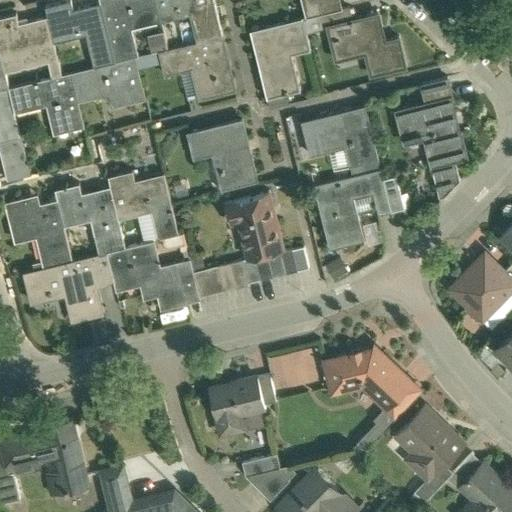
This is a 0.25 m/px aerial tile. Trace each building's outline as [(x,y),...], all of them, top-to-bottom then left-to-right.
[(102,2),(73,9),(70,0),(47,6),(49,15),(55,40),(87,33),(95,65),(116,60),(102,2)] [(157,0),(101,0),(102,2),(116,60),(136,55),(139,55),(133,28),(163,20),(157,0)] [(157,0),(163,20),(163,21),(192,14),(198,40),(223,34),(224,34),(215,0),(157,0)] [(304,0),(308,15),(319,13),(342,7),(340,0),(304,0)] [(342,7),(319,13),(322,27),(328,26),(328,23),(353,17),(351,5),(342,7)] [(353,17),(328,23),(328,26),(336,58),(365,51),(371,74),(407,65),(399,35),(387,38),(379,11),(353,17)] [(49,15),(20,22),(18,13),(0,16),(0,45),(4,61),(26,56),(27,61),(58,53),(55,40),(49,15)] [(304,16),(252,29),(268,96),(301,89),(292,53),(312,48),(304,16)] [(198,40),(160,50),(166,73),(192,67),(200,98),(236,89),(230,61),(229,62),(222,36),(223,36),(223,34),(198,40)] [(4,61),(0,45),(0,88),(10,86),(4,61)] [(95,65),(72,71),(78,94),(101,88),(113,93),(116,105),(147,98),(136,55),(116,60),(95,65)] [(72,71),(10,86),(13,99),(15,105),(47,97),(55,132),(85,124),(78,94),(72,71)] [(449,76),(423,82),(427,101),(451,95),(452,97),(454,96),(449,76)] [(0,88),(0,101),(13,99),(10,86),(0,88)] [(427,101),(397,109),(405,141),(426,136),(428,144),(441,196),(445,195),(461,178),(456,158),(468,155),(462,130),(458,131),(453,113),(456,112),(452,97),(451,95),(427,101)] [(13,99),(0,101),(0,114),(16,111),(15,105),(13,99)] [(367,104),(304,120),(312,153),(353,143),(358,162),(379,157),(367,104)] [(16,111),(0,114),(0,127),(19,123),(16,111)] [(243,118),(189,131),(194,152),(216,146),(226,188),(258,180),(243,118)] [(19,123),(0,127),(0,140),(22,136),(19,123)] [(22,136),(0,140),(0,144),(2,153),(25,147),(22,136)] [(25,147),(2,153),(5,166),(28,161),(25,147)] [(28,161),(5,166),(8,179),(31,173),(28,161)] [(382,166),(315,182),(330,246),(365,238),(354,195),(374,190),(380,211),(406,205),(398,173),(384,176),(382,166)] [(165,172),(136,179),(134,169),(110,175),(112,185),(120,218),(152,211),(158,237),(179,232),(165,172)] [(80,183),(57,188),(59,198),(65,224),(96,217),(104,250),(108,250),(126,245),(120,218),(112,185),(82,192),(80,183)] [(271,189),(226,200),(232,221),(239,220),(248,256),(256,254),(268,252),(280,249),(284,247),(271,189)] [(59,198),(29,205),(27,196),(6,201),(14,236),(41,229),(49,264),(73,258),(65,224),(59,198)] [(181,260),(162,264),(156,238),(126,245),(108,250),(113,273),(117,288),(141,282),(144,294),(158,291),(162,307),(189,300),(183,278),(185,278),(181,260)] [(284,247),(280,249),(286,273),(299,270),(293,247),(293,245),(284,247)] [(305,245),(293,247),(299,270),(310,267),(305,245)] [(280,249),(268,252),(274,276),(286,273),(280,249)] [(104,250),(94,253),(97,264),(92,265),(95,277),(113,273),(108,250),(104,250)] [(486,250),(451,286),(471,305),(471,309),(478,316),(482,316),(484,318),(484,317),(497,304),(496,302),(511,285),(511,275),(505,269),(486,250)] [(268,252),(256,254),(262,279),(274,276),(268,252)] [(248,256),(244,257),(250,282),(262,279),(256,254),(248,256)] [(324,265),(332,280),(352,270),(344,254),(324,265)] [(49,264),(24,270),(31,297),(66,289),(73,320),(103,313),(95,277),(92,265),(91,260),(77,263),(76,257),(73,258),(49,264)] [(192,257),(181,260),(185,278),(183,278),(189,300),(201,297),(195,269),(192,257)] [(244,257),(232,260),(238,286),(250,283),(250,282),(244,257)] [(232,260),(219,263),(226,289),(238,286),(232,260)] [(219,263),(208,266),(214,292),(226,289),(219,263)] [(208,266),(195,269),(201,296),(214,292),(208,266)] [(497,304),(484,317),(492,325),(505,312),(497,304)] [(511,331),(497,348),(511,362),(511,331)] [(370,345),(363,347),(363,346),(351,348),(351,350),(341,352),(341,354),(323,358),(331,392),(363,384),(388,408),(388,407),(397,416),(421,390),(421,389),(420,390),(412,382),(414,380),(413,380),(404,372),(405,370),(387,352),(382,357),(380,355),(379,355),(373,349),(371,350),(370,345)] [(259,375),(210,387),(218,418),(219,417),(222,431),(244,426),(240,411),(266,404),(259,375)] [(466,442),(426,403),(397,433),(419,454),(412,461),(429,477),(431,479),(446,463),(466,442)] [(75,418),(44,425),(44,428),(1,438),(1,441),(7,463),(32,457),(33,459),(34,460),(36,461),(38,461),(40,461),(41,460),(42,459),(43,458),(43,457),(43,455),(58,451),(67,488),(59,490),(59,491),(71,489),(70,485),(89,481),(78,438),(80,438),(75,418)] [(7,463),(1,441),(0,441),(0,502),(21,497),(15,471),(9,472),(7,463)] [(278,452),(243,460),(247,474),(280,467),(281,466),(278,452)] [(473,452),(455,470),(465,479),(483,461),(473,452)] [(507,511),(511,507),(511,488),(483,460),(483,461),(465,479),(479,494),(461,511),(507,511)] [(446,463),(431,479),(429,477),(416,490),(426,500),(455,471),(446,463)] [(123,465),(100,470),(110,508),(127,504),(133,502),(123,465)] [(280,467),(247,474),(272,499),(292,479),(280,467)] [(314,479),(300,492),(297,488),(278,507),(282,511),(354,511),(358,509),(319,469),(312,477),(314,479)] [(195,511),(174,491),(133,502),(127,504),(129,511),(195,511)]
